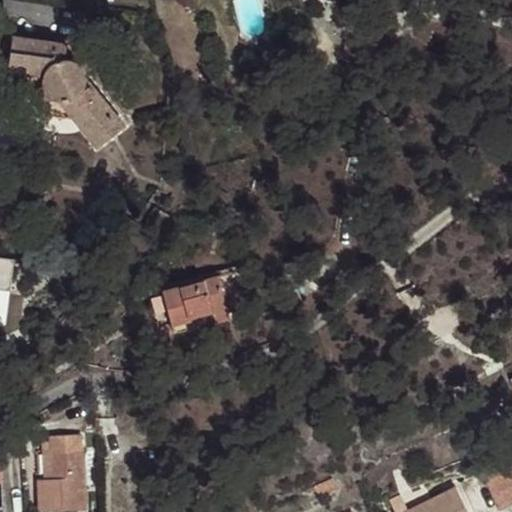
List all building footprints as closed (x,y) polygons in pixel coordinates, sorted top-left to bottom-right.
[(374,60),(379,38),(359,33),(357,40),(346,39),(344,55),(374,60)] [(124,126),(85,77),(85,73),(83,68),(80,65),(76,61),(73,60),(68,59),(65,58),(67,44),(18,36),(14,35),(8,70),(14,71),(44,76),(44,78),(44,81),(45,85),(45,87),(48,92),(53,96),(57,97),(59,98),(73,116),(75,119),(97,147),(117,132),(124,126)] [(53,96),(48,92),(45,87),(45,85),(44,81),(44,78),(44,76),(14,71),(12,80),(26,82),(26,87),(28,90),(29,93),(35,104),(44,112),(51,115),(62,118),(69,118),(73,116),(59,98),(57,97),(53,96)] [(158,234),(169,215),(155,206),(143,225),(158,234)] [(125,238),(134,221),(127,218),(118,234),(125,238)] [(145,253),(150,245),(143,241),(132,257),(129,258),(127,260),(128,262),(128,264),(130,267),(133,267),(136,266),(137,264),(137,261),(139,262),(145,253)] [(15,259),(0,257),(0,289),(11,291),(15,259)] [(213,314),(227,309),(218,274),(162,291),(172,326),(213,314)] [(230,318),(227,309),(213,314),(215,322),(230,318)] [(0,386),(9,381),(0,366),(0,386)] [(84,509),(81,433),(42,435),(43,451),(49,451),(51,478),(44,478),(38,478),(40,511),(84,509)] [(511,502),(511,469),(504,473),(502,468),(485,475),(487,480),(486,482),(499,509),(511,502)] [(467,511),(455,486),(401,511),(467,511)]
